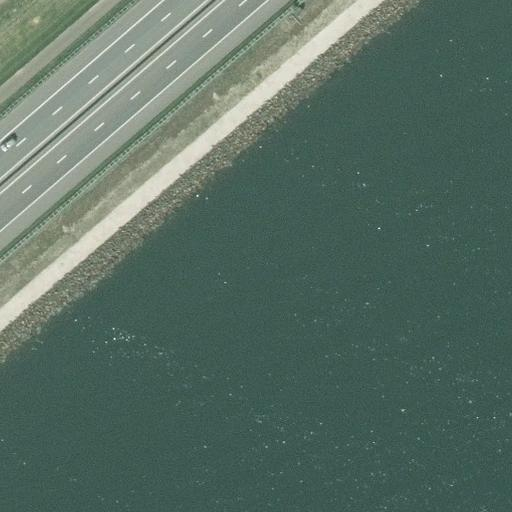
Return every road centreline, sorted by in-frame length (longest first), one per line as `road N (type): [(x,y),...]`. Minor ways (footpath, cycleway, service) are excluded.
road 1 (motorway): [(0,214),(248,0)]
road 2 (motorway): [(188,0),(0,162)]
